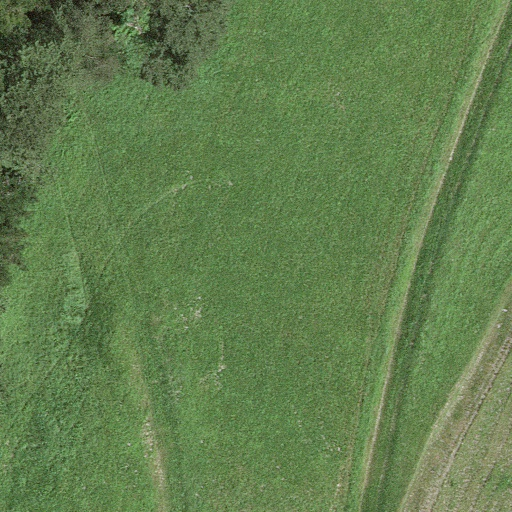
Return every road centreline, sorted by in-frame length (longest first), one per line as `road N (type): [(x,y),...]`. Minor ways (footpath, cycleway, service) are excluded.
road 1 (track): [(173,511),(92,107),(51,0)]
road 2 (track): [(418,511),(511,320)]
